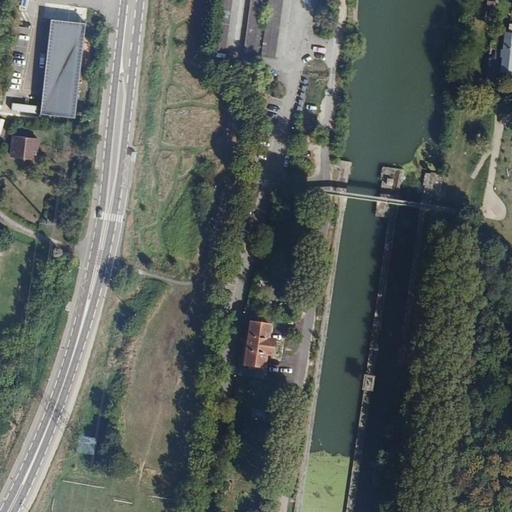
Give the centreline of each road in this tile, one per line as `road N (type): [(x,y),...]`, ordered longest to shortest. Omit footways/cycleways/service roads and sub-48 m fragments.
road 1 (secondary): [(13,511),(104,267),(140,0)]
road 2 (secondary): [(123,0),(92,264),(48,412),(2,511)]
road 3 (residential): [(268,187),(208,511)]
